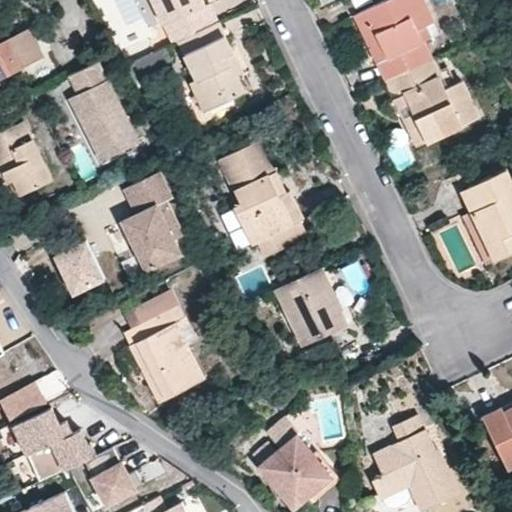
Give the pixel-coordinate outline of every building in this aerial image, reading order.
[(149,0),(169,45),(178,41),(216,22),(207,3),(202,5),(199,0),(149,0)] [(362,32),(372,27),(386,57),(376,61),(385,80),(431,58),(422,39),(417,28),(426,24),(432,20),(422,0),(385,0),(354,15),(362,32)] [(244,91),(236,75),(226,54),(233,51),(218,22),(216,22),(178,41),(196,79),(192,81),(205,109),(244,91)] [(422,39),(431,35),(426,24),(417,28),(422,39)] [(372,27),(362,32),(376,61),(386,57),(372,27)] [(29,30),(0,43),(0,75),(42,56),(29,30)] [(236,75),(243,71),(233,51),(226,54),(236,75)] [(408,129),(416,145),(478,115),(462,81),(456,83),(446,87),(437,70),(431,58),(385,80),(393,98),(403,93),(418,123),(408,129)] [(102,159),(140,141),(98,60),(69,74),(79,93),(71,97),(86,128),(91,126),(94,132),(88,135),(102,159)] [(447,65),(437,70),(446,87),(456,83),(447,65)] [(393,111),(399,109),(408,129),(418,123),(403,93),(393,98),(388,100),(393,111)] [(23,194),(51,179),(22,119),(0,130),(0,172),(0,173),(4,171),(9,179),(14,177),(23,194)] [(88,135),(94,132),(91,126),(86,128),(88,135)] [(259,139),(219,158),(240,202),(233,205),(251,243),(257,241),(265,255),(305,235),(259,139)] [(511,182),(506,168),(467,186),(487,227),(495,224),(500,237),(486,244),(493,260),(511,250),(511,182)] [(4,171),(0,173),(12,199),(23,194),(14,177),(9,179),(4,171)] [(137,183),(150,209),(139,214),(122,222),(144,270),(185,251),(178,236),(184,233),(167,200),(173,197),(161,172),(137,183)] [(139,214),(150,209),(137,183),(127,188),(139,214)] [(470,211),(462,216),(485,264),(493,260),(486,244),(500,237),(495,224),(487,227),(467,186),(459,189),(470,211)] [(69,225),(34,246),(50,276),(88,256),(69,225)] [(276,288),(280,295),(303,344),(346,323),(339,309),(340,307),(321,266),(276,288)] [(269,291),(272,297),(280,295),(276,288),(269,291)] [(137,324),(144,337),(130,345),(148,378),(160,399),(203,377),(184,339),(178,327),(188,322),(178,304),(137,324)] [(194,333),(188,322),(178,327),(184,339),(194,333)] [(130,345),(114,353),(132,386),(148,378),(130,345)] [(47,403),(35,382),(0,402),(10,420),(47,403)] [(511,400),(483,414),(508,467),(511,465),(511,400)] [(47,409),(0,429),(0,447),(6,461),(26,453),(37,478),(94,453),(87,439),(81,441),(75,429),(66,433),(59,416),(52,419),(47,409)] [(431,449),(426,452),(423,445),(431,441),(418,414),(393,424),(399,440),(373,452),(383,473),(372,478),(381,496),(408,485),(420,508),(458,490),(440,453),(434,456),(431,449)] [(282,416),(265,430),(279,447),(277,450),(272,445),(261,455),(265,459),(258,464),(293,506),(331,475),(312,452),(282,416)] [(434,447),(431,441),(423,445),(426,452),(431,449),(434,456),(440,453),(437,446),(434,447)] [(122,462),(114,446),(88,458),(110,502),(145,483),(137,469),(129,473),(123,461),(122,462)] [(293,506),(297,511),(339,477),(316,449),(312,452),(331,475),(293,506)] [(75,511),(66,490),(16,511),(75,511)] [(160,496),(128,511),(186,511),(181,501),(167,509),(160,496)]
